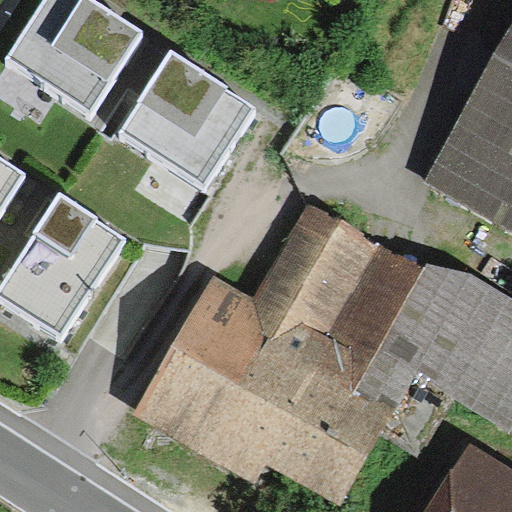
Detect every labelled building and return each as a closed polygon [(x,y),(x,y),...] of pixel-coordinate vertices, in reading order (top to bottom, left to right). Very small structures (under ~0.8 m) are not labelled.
[(137,41),(71,0),(54,0),(13,65),(91,113),(137,41)] [(511,16),(417,189),(511,240),(511,16)] [(251,115),(174,67),(127,139),(205,188),(251,115)] [(0,210),(20,180),(0,167),(0,210)] [(62,341),(122,247),(63,210),(3,304),(62,341)] [(217,290),(142,420),(257,485),(269,465),(340,505),(415,374),(510,428),(511,425),(511,308),(456,276),(448,290),(312,213),(255,312),(217,290)] [(399,434),(428,455),(463,408),(435,386),(399,434)] [(511,511),(511,482),(470,457),(437,511),(511,511)]
